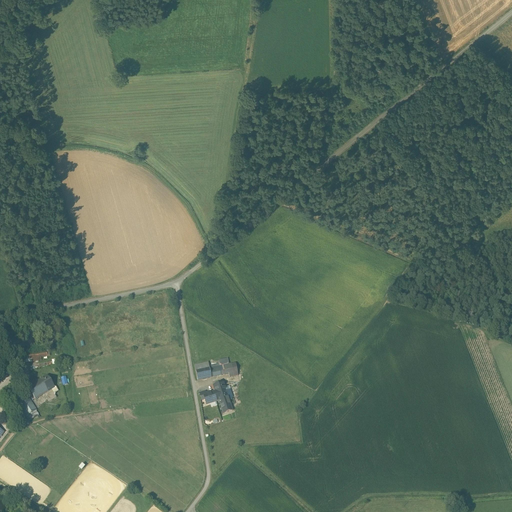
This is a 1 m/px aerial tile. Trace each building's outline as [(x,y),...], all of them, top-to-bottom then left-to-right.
[(20,355),(21,360),(47,356),(46,351),(20,355)] [(211,378),(209,369),(219,366),(221,375),(228,374),(229,377),(238,375),(236,363),(229,364),(228,358),(219,360),(219,363),(209,366),(208,362),(194,365),(197,381),(211,378)] [(47,376),(31,386),(27,388),(33,396),(35,400),(44,394),(51,390),(55,388),(47,376)] [(223,382),(213,386),(215,392),(216,392),(218,399),(228,396),(226,391),(223,382)] [(56,398),(51,390),(44,394),(49,402),(56,398)] [(215,392),(203,396),(206,405),(218,401),(218,400),(219,400),(218,399),(216,392),(215,392)] [(228,396),(218,399),(219,400),(218,400),(218,401),(223,414),(233,411),(229,400),(228,396)] [(32,403),(29,399),(19,405),(26,417),(29,415),(36,411),(32,404),(32,403)] [(36,411),(29,415),(32,419),(38,415),(36,411)]
